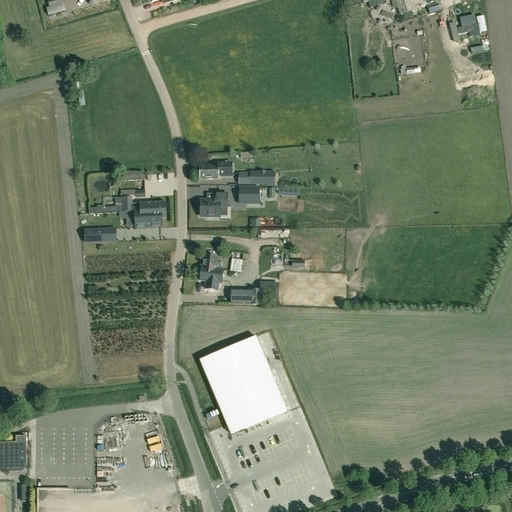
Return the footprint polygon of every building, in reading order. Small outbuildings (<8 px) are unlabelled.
[(408,0),(394,0),(399,15),(412,12),(408,0)] [(420,11),(440,7),(438,0),(434,0),(419,3),(420,11)] [(452,23),(455,33),(475,28),(472,18),(452,23)] [(17,56),(25,52),(23,48),(15,52),(17,56)] [(407,66),(408,72),(423,70),(422,64),(407,66)] [(259,158),(259,169),(272,168),(271,157),(259,158)] [(200,166),(200,180),(218,180),(218,177),(227,177),(227,163),(218,163),(218,166),(200,166)] [(250,171),(250,173),(250,185),(274,185),(274,172),(250,171)] [(123,181),(144,181),(144,172),(123,172),(123,181)] [(240,188),(239,204),(259,205),(260,189),(240,188)] [(215,194),(215,201),(200,201),(200,217),(207,217),(207,219),(215,219),(215,217),(220,217),(220,207),(227,207),(227,194),(215,194)] [(131,212),(131,204),(131,198),(121,199),(122,212),(131,212)] [(140,212),(165,211),(165,202),(131,204),(131,212),(134,212),(140,212)] [(162,227),(162,219),(165,218),(165,211),(140,212),(134,212),(135,228),(162,227)] [(85,231),(85,243),(116,242),(116,229),(85,231)] [(221,264),(217,263),(217,257),(204,255),(203,267),(210,268),(209,274),(215,274),(215,269),(221,270),(221,264)] [(203,267),(202,267),(200,281),(222,284),(223,270),(221,270),(215,269),(215,274),(209,274),(210,268),(203,267)] [(260,283),(260,297),(281,298),(281,284),(260,283)] [(259,291),(231,290),(230,305),(258,306),(259,291)] [(0,443),(0,450),(0,457),(0,460),(1,461),(8,468),(10,470),(13,468),(18,468),(21,470),(24,467),(26,467),(26,442),(26,436),(16,437),(16,442),(0,443)]
